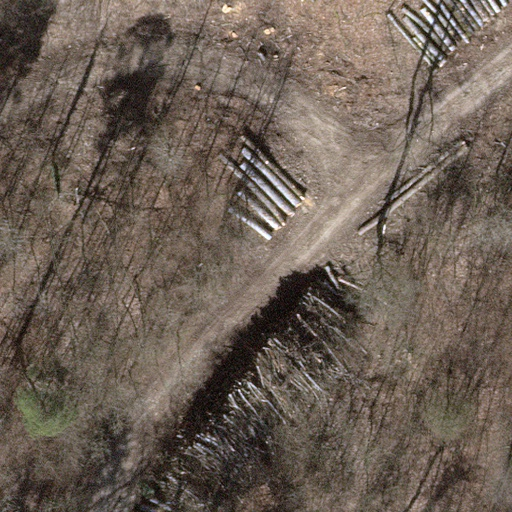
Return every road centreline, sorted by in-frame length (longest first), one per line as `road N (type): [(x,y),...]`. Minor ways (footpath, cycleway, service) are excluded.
road 1 (track): [(97,511),(99,488),(170,393),(511,46)]
road 2 (track): [(0,116),(143,60),(263,89),(334,227)]
